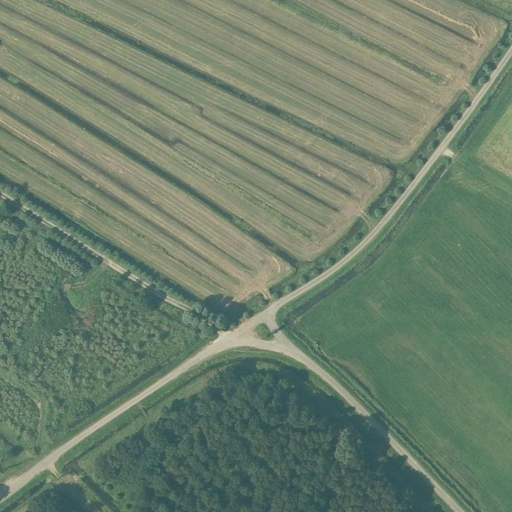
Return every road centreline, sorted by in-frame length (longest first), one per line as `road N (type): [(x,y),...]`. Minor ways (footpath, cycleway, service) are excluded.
road 1 (unclassified): [(264,314),(354,253),(511,50)]
road 2 (unclassified): [(0,499),(227,337)]
road 3 (track): [(227,337),(0,193)]
road 4 (unclassified): [(459,511),(295,353)]
